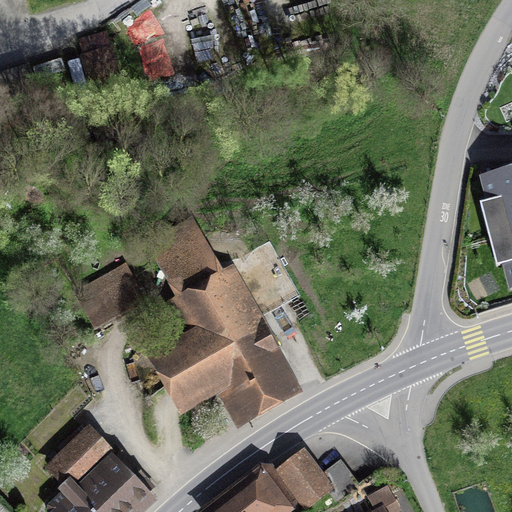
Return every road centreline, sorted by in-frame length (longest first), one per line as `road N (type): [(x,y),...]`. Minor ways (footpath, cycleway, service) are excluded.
road 1 (unclassified): [(511,13),(476,83),(437,244),(419,363)]
road 2 (secondary): [(370,385),(251,454),(180,511)]
road 3 (residential): [(125,0),(0,72)]
road 4 (residential): [(370,385),(434,511)]
